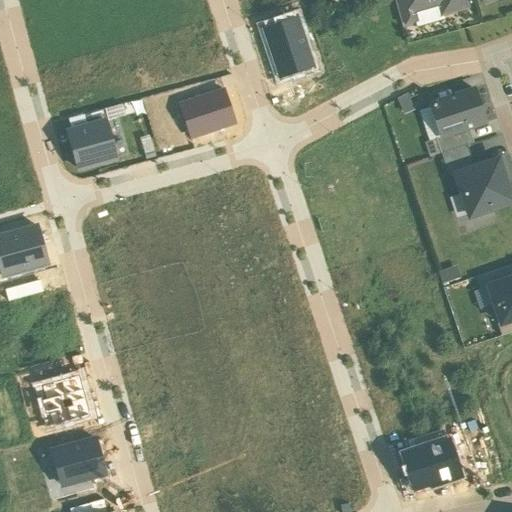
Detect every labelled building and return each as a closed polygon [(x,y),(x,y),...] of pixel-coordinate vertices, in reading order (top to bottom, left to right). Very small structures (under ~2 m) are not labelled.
[(399,18),(393,0),(365,0),(374,14),(381,28),(399,18)] [(408,0),(393,0),(399,18),(401,25),(416,21),(413,11),(411,12),(408,0)] [(462,0),(408,0),(411,12),(413,11),(439,4),(441,13),(464,7),(462,0)] [(263,14),(268,27),(296,18),(303,16),(298,3),(263,14)] [(374,14),(335,34),(349,62),(388,42),(381,28),(374,14)] [(262,29),(278,78),(311,67),(296,18),(268,27),(262,29)] [(192,32),(189,21),(155,31),(158,42),(192,32)] [(192,32),(158,42),(169,80),(213,67),(202,29),(192,32)] [(473,89),(430,104),(441,138),(468,129),(485,123),(473,89)] [(182,104),(180,104),(190,137),(234,123),(224,90),(182,104)] [(397,98),(404,114),(413,110),(407,94),(397,98)] [(83,116),(86,127),(105,122),(108,121),(105,109),(83,116)] [(86,127),(67,132),(77,169),(116,158),(105,122),(86,127)] [(473,143),(468,129),(441,138),(425,143),(430,157),(440,154),(467,145),(473,143)] [(314,192),(360,178),(349,145),(321,153),(322,155),(304,161),(314,192)] [(467,145),(440,154),(448,177),(455,175),(474,169),(467,145)] [(474,169),(455,175),(469,216),(511,202),(497,161),(474,169)] [(48,263),(37,227),(0,238),(0,269),(2,276),(48,263)] [(380,263),(343,276),(356,315),(393,302),(380,263)] [(511,265),(483,275),(487,287),(511,278),(511,265)] [(154,271),(119,280),(125,302),(157,294),(160,293),(154,271)] [(511,278),(487,287),(499,324),(511,319),(511,278)] [(4,290),(6,301),(41,292),(38,281),(4,290)] [(157,294),(125,302),(113,305),(123,343),(167,332),(157,294)] [(511,319),(499,324),(503,336),(511,332),(511,319)] [(69,378),(64,361),(31,370),(36,387),(69,378)] [(92,417),(80,375),(69,378),(36,387),(48,429),(92,417)] [(407,441),(411,452),(444,442),(440,430),(407,441)] [(96,440),(52,452),(61,485),(105,473),(96,440)] [(411,452),(402,455),(413,488),(430,483),(430,485),(459,476),(447,440),(444,442),(411,452)] [(107,511),(104,500),(69,509),(69,511),(107,511)]
